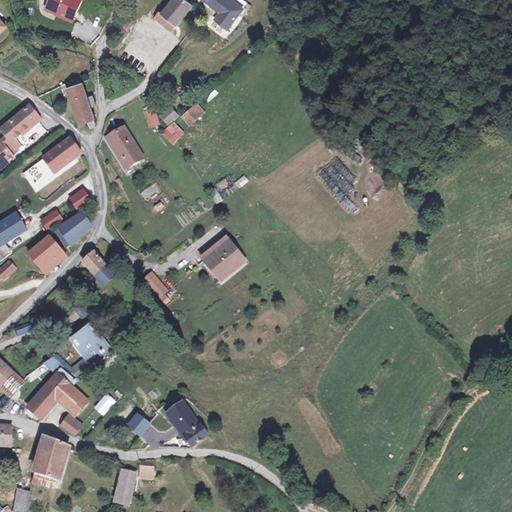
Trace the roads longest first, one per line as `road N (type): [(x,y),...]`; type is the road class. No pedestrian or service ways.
road 1 (unclassified): [(0,417),(118,452),(231,454),(271,476),(303,511)]
road 2 (unclassified): [(89,149),(103,205),(99,229),(0,332)]
road 3 (track): [(388,511),(435,428),(464,396),(511,368)]
road 4 (unclassified): [(119,0),(100,49),(102,112),(89,149)]
